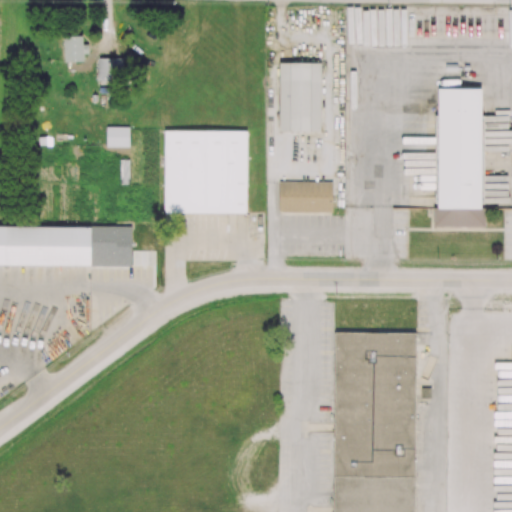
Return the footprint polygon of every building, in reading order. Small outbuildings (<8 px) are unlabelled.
[(280,63),(279,131),(321,131),(321,63),(280,63)] [(438,88),(438,209),(434,209),(434,226),(485,226),(485,209),(481,209),(482,89),(438,88)] [(166,132),(165,213),(248,213),(248,132),(166,132)] [(279,182),(279,189),(279,212),(332,212),(332,207),(333,183),(279,182)] [(0,227),(133,229),(132,267),(93,267),(0,266),(0,227)] [(334,333),(333,511),(415,511),(416,333),(334,333)]
